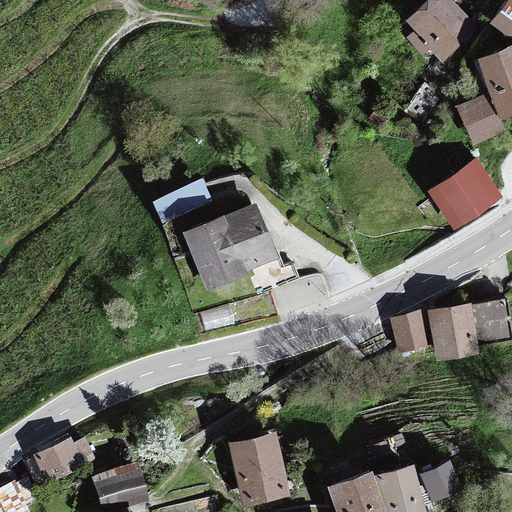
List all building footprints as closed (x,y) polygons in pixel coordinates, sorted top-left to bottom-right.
[(439,0),(417,0),(395,23),(443,70),(476,37),(439,0)] [(511,12),(497,1),(477,26),(498,42),(511,24),(511,12)] [(511,66),(504,47),(465,63),(481,100),(452,112),(467,149),(502,135),(498,124),(511,118),(511,66)] [(473,159),(425,189),(452,233),(500,203),(473,159)] [(204,181),(154,203),(163,222),(213,200),(204,181)] [(256,203),(184,234),(209,291),(280,261),(256,203)] [(471,302),(428,310),(438,364),(480,357),(471,302)] [(422,310),(394,316),(402,353),(430,347),(422,310)] [(277,428),(230,441),(247,508),(295,495),(277,428)] [(67,442),(32,456),(44,487),(80,472),(67,442)] [(449,459),(421,474),(435,502),(463,488),(449,459)] [(135,465),(87,480),(96,511),(116,511),(147,503),(135,465)] [(426,511),(413,465),(377,475),(387,511),(426,511)] [(384,511),(371,470),(327,484),(335,511),(384,511)] [(24,511),(11,479),(0,483),(0,511),(24,511)]
